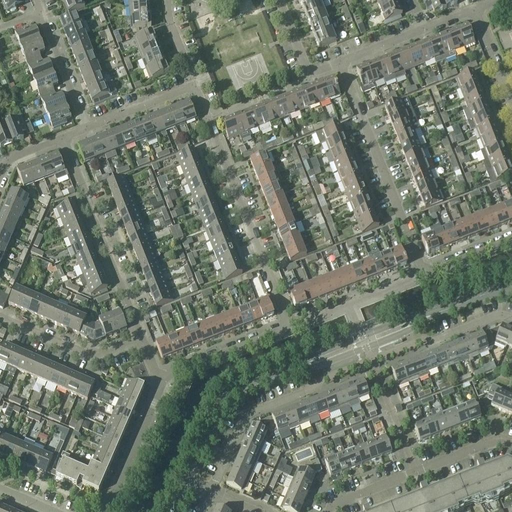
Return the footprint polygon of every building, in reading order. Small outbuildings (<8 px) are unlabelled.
[(1,0),(6,13),(10,11),(12,12),(16,11),(17,9),(16,6),(23,3),(21,0),(1,0)] [(81,0),(73,0),(64,4),(68,15),(84,8),(81,0)] [(303,8),(307,18),(326,10),(322,0),(303,8)] [(398,4),(396,0),(378,0),(377,1),(381,11),(398,4)] [(422,0),(427,10),(432,8),(434,13),(446,9),(442,0),(422,0)] [(442,0),(446,9),(457,4),(455,0),(442,0)] [(402,14),(398,4),(381,11),(385,21),(402,14)] [(129,7),(130,18),(150,16),(149,6),(129,7)] [(307,18),(311,27),(330,20),(326,10),(307,18)] [(81,25),(77,14),(60,21),(64,32),(81,25)] [(151,27),(150,16),(130,18),(131,29),(151,27)] [(334,30),(330,20),(311,27),(315,38),(334,30)] [(64,32),(68,41),(85,35),(90,33),(86,23),(81,25),(64,32)] [(468,26),(458,30),(464,48),(475,43),(468,26)] [(15,33),(21,47),(40,40),(36,28),(28,31),(27,28),(15,33)] [(111,36),(109,30),(105,32),(99,34),(102,40),(107,38),(111,36)] [(338,41),(334,30),(315,38),(319,48),(338,41)] [(458,30),(448,34),(454,52),(464,48),(458,30)] [(138,49),(157,42),(153,31),(134,39),(138,49)] [(448,34),(437,38),(446,60),(456,56),(454,52),(448,34)] [(89,45),(85,35),(68,41),(72,52),(89,45)] [(437,38),(427,42),(434,59),(436,64),(446,60),(437,38)] [(21,47),(27,64),(41,59),(39,54),(45,51),(40,40),(21,47)] [(138,49),(142,59),(161,51),(157,42),(138,49)] [(427,42),(417,46),(424,64),(434,59),(427,42)] [(93,55),(89,45),(72,52),(76,62),(93,55)] [(417,46),(407,50),(414,68),(424,64),(417,46)] [(407,50),(397,54),(404,72),(414,68),(407,50)] [(161,51),(142,59),(146,69),(165,62),(161,51)] [(397,54),(387,58),(395,80),(406,76),(404,72),(397,54)] [(93,55),(76,62),(80,72),(97,65),(93,55)] [(387,58),(377,62),(383,80),(385,84),(395,80),(387,58)] [(27,64),(34,81),(53,73),(49,62),(43,64),(41,59),(27,64)] [(169,73),(165,62),(146,69),(150,80),(169,73)] [(377,62),(367,66),(374,83),(383,80),(377,62)] [(101,75),(97,65),(80,72),(84,82),(101,75)] [(356,70),(363,87),(360,88),(362,94),(371,91),(371,90),(375,88),(374,83),(367,66),(356,70)] [(456,79),(460,89),(477,82),(473,72),(456,79)] [(58,85),(53,73),(34,81),(40,98),(54,92),(52,87),(58,85)] [(84,82),(88,92),(105,85),(101,75),(84,82)] [(334,78),(323,82),(330,100),(340,96),(334,78)] [(112,82),(105,85),(88,92),(92,102),(93,102),(94,106),(118,96),(112,82)] [(320,104),(330,100),(323,82),(313,86),(320,104)] [(464,99),(481,92),(477,82),(460,89),(464,99)] [(310,108),(320,104),(313,86),(303,90),(310,108)] [(303,90),(293,94),(300,112),(310,108),(303,90)] [(57,98),(54,92),(40,98),(47,114),(67,107),(62,95),(57,98)] [(485,103),(481,92),(464,99),(468,109),(485,103)] [(289,116),(300,112),(293,94),(282,99),(289,116)] [(412,108),(408,98),(385,107),(389,117),(412,108)] [(279,120),(289,116),(282,99),(272,103),(279,120)] [(186,123),(196,119),(190,102),(179,107),(186,123)] [(272,103),(262,107),(269,124),(270,124),(279,120),(272,103)] [(472,120),(489,113),(485,103),(468,109),(463,111),(467,122),(472,120)] [(71,118),(67,107),(47,114),(53,130),(65,125),(64,121),(71,118)] [(179,107),(169,111),(176,127),(186,123),(179,107)] [(262,107),(252,110),(259,128),(261,132),(271,128),(270,124),(269,124),(262,107)] [(416,118),(412,108),(389,117),(393,127),(416,118)] [(252,110),(242,114),(249,132),(259,128),(252,110)] [(176,127),(169,111),(159,115),(166,131),(176,127)] [(493,123),(489,113),(472,120),(467,122),(471,132),(476,130),(493,123)] [(239,136),(249,132),(242,114),(232,119),(239,136)] [(159,115),(149,119),(156,135),(166,131),(159,115)] [(22,133),(27,131),(24,124),(22,118),(4,124),(7,129),(12,143),(24,139),(22,133)] [(420,128),(416,118),(393,127),(397,137),(414,131),(420,128)] [(156,135),(149,119),(139,123),(146,139),(147,144),(157,140),(155,135),(156,135)] [(239,136),(232,119),(222,122),(229,140),(239,136)] [(33,132),(29,122),(24,124),(27,131),(28,134),(33,132)] [(146,139),(139,123),(129,127),(135,143),(146,139)] [(493,123),(476,130),(480,139),(497,133),(493,123)] [(4,124),(0,126),(0,146),(1,148),(12,143),(7,129),(4,124)] [(320,145),(326,142),(343,135),(339,125),(316,134),(320,145)] [(119,131),(125,148),(135,143),(129,127),(119,131)] [(108,135),(115,151),(125,148),(119,131),(108,135)] [(401,148),(418,141),(424,138),(422,133),(416,136),(414,131),(397,137),(401,148)] [(501,143),(497,133),(480,139),(484,150),(501,143)] [(117,156),(115,151),(108,135),(98,139),(105,155),(107,160),(117,156)] [(347,146),(343,135),(326,142),(330,152),(347,146)] [(401,148),(405,158),(422,151),(421,147),(426,145),(424,138),(418,141),(401,148)] [(105,155),(98,139),(88,143),(95,159),(105,155)] [(95,159),(88,143),(78,147),(85,164),(95,159)] [(484,150),(480,151),(484,161),(482,162),(505,153),(501,143),(484,150)] [(330,152),(334,163),(351,156),(347,146),(330,152)] [(249,158),(247,152),(245,147),(239,149),(241,154),(242,154),(244,159),(249,158)] [(180,166),(197,159),(193,149),(176,156),(180,166)] [(427,149),(422,151),(405,158),(409,168),(426,161),(431,159),(427,149)] [(486,172),(509,163),(505,153),(482,162),(486,172)] [(66,170),(65,171),(58,154),(48,159),(54,175),(56,180),(68,176),(66,170)] [(250,160),(254,171),(270,164),(266,154),(250,160)] [(355,166),(351,156),(334,163),(338,173),(355,166)] [(44,179),(54,175),(48,159),(38,163),(44,179)] [(201,169),(197,159),(180,166),(184,175),(201,169)] [(430,171),(426,161),(409,168),(413,178),(430,171)] [(44,179),(38,163),(27,167),(34,183),(44,179)] [(486,172),(490,183),(511,174),(511,170),(509,163),(486,172)] [(274,174),(270,164),(254,171),(258,181),(274,174)] [(359,176),(355,166),(338,173),(342,183),(359,176)] [(34,183),(27,167),(17,171),(24,188),(34,183)] [(204,178),(201,169),(184,175),(188,185),(204,178)] [(298,171),(290,174),(292,179),(300,176),(298,171)] [(434,181),(430,171),(413,178),(417,188),(434,181)] [(278,185),(274,174),(258,181),(262,191),(278,185)] [(107,183),(111,193),(128,186),(124,176),(107,183)] [(363,186),(359,176),(342,183),(346,193),(363,186)] [(208,188),(204,178),(188,185),(192,194),(208,188)] [(438,191),(434,181),(417,188),(421,198),(438,191)] [(282,195),(278,185),(262,191),(266,201),(282,195)] [(111,193),(115,203),(132,196),(128,186),(111,193)] [(367,196),(363,186),(346,193),(350,203),(367,196)] [(212,197),(208,188),(192,194),(195,204),(212,197)] [(12,191),(7,201),(24,209),(28,198),(12,191)] [(442,202),(438,191),(421,198),(425,209),(442,202)] [(286,205),(282,195),(266,201),(270,211),(286,205)] [(115,203),(119,212),(135,205),(132,196),(115,203)] [(371,206),(367,196),(350,203),(354,213),(371,206)] [(216,207),(212,197),(195,204),(199,213),(216,207)] [(7,201),(3,211),(19,219),(24,209),(7,201)] [(57,208),(61,218),(77,212),(73,202),(57,208)] [(511,202),(503,206),(509,222),(511,221),(511,202)] [(119,212),(122,222),(139,215),(135,205),(119,212)] [(290,215),(286,205),(270,211),(274,221),(290,215)] [(375,216),(371,206),(354,213),(358,223),(375,216)] [(503,206),(493,210),(499,226),(509,222),(503,206)] [(219,216),(216,207),(199,213),(203,223),(219,216)] [(325,219),(327,223),(332,221),(331,217),(338,214),(336,208),(329,212),(328,211),(323,213),(325,218),(325,219)] [(493,210),(482,214),(489,230),(499,226),(493,210)] [(3,211),(0,218),(0,221),(15,228),(15,229),(19,230),(23,220),(19,219),(3,211)] [(61,218),(64,228),(81,221),(77,212),(61,218)] [(482,214),(472,218),(479,234),(489,230),(482,214)] [(122,222),(126,231),(143,224),(139,215),(122,222)] [(294,225),(290,215),(274,221),(278,231),(294,225)] [(320,227),(325,225),(321,215),(316,217),(320,227)] [(223,226),(219,216),(203,223),(207,232),(223,226)] [(379,227),(375,216),(358,223),(362,234),(379,227)] [(472,218),(462,222),(469,238),(479,234),(472,218)] [(0,221),(0,233),(11,238),(15,229),(15,228),(0,221)] [(64,228),(68,237),(85,231),(81,221),(64,228)] [(329,229),(331,233),(336,231),(334,227),(332,221),(327,223),(329,229)] [(278,231),(282,241),(298,235),(305,232),(301,222),(294,225),(278,231)] [(462,222),(452,226),(459,242),(469,238),(462,222)] [(126,231),(130,240),(147,234),(143,224),(126,231)] [(227,235),(223,226),(207,232),(210,242),(227,235)] [(452,226),(442,230),(448,246),(459,242),(452,226)] [(442,230),(432,234),(438,250),(448,246),(442,230)] [(89,240),(85,231),(68,237),(72,247),(89,240)] [(147,234),(130,240),(134,250),(150,243),(156,241),(153,232),(147,234)] [(0,233),(0,245),(6,249),(11,238),(0,233)] [(428,254),(438,250),(432,234),(422,238),(428,254)] [(210,242),(214,251),(231,245),(227,235),(210,242)] [(302,245),(298,235),(282,241),(286,251),(302,245)] [(92,250),(89,240),(72,247),(76,257),(92,250)] [(137,260),(154,253),(150,243),(134,250),(137,260)] [(218,261),(235,254),(231,245),(214,251),(218,261)] [(307,256),(302,245),(286,251),(290,262),(307,256)] [(401,248),(390,252),(397,269),(407,264),(401,248)] [(76,257),(79,266),(96,260),(92,250),(76,257)] [(390,252),(380,256),(387,273),(397,269),(390,252)] [(154,253),(137,260),(141,269),(158,263),(154,253)] [(218,261),(222,270),(238,264),(235,254),(218,261)] [(380,256),(370,260),(377,277),(387,273),(380,256)] [(83,276),(100,269),(96,260),(79,266),(80,267),(73,269),(77,278),(83,276)] [(370,260),(360,264),(367,281),(377,277),(370,260)] [(145,279),(162,272),(158,263),(141,269),(145,279)] [(238,264),(222,270),(226,280),(242,274),(238,264)] [(360,264),(350,268),(357,284),(367,281),(360,264)] [(350,268),(340,272),(347,288),(357,284),(350,268)] [(83,276),(87,285),(104,279),(100,269),(83,276)] [(166,282),(162,272),(145,279),(149,288),(166,282)] [(340,272),(330,276),(336,292),(347,288),(340,272)] [(326,296),(336,292),(330,276),(320,280),(326,296)] [(108,289),(104,279),(87,285),(91,295),(108,289)] [(320,280),(310,284),(316,300),(326,296),(320,280)] [(296,309),(306,304),(300,288),(297,281),(285,286),(288,294),(289,293),(296,309)] [(153,298),(169,291),(166,282),(149,288),(153,298)] [(310,284),(300,288),(306,304),(316,300),(310,284)] [(19,309),(26,292),(16,288),(9,304),(19,309)] [(173,301),(169,291),(153,298),(157,308),(173,301)] [(36,297),(26,292),(19,309),(29,313),(36,297)] [(0,295),(0,307),(3,309),(9,296),(5,294),(1,293),(0,295)] [(39,317),(46,301),(36,297),(29,313),(39,317)] [(39,317),(49,322),(56,305),(58,301),(48,297),(46,301),(39,317)] [(257,304),(263,320),(274,315),(267,299),(257,304)] [(257,304),(247,307),(253,324),(263,320),(257,304)] [(56,305),(49,322),(59,326),(66,310),(56,305)] [(237,311),(243,328),(253,324),(247,307),(237,311)] [(59,326),(69,330),(76,314),(66,310),(59,326)] [(237,311),(227,315),(233,332),(243,328),(237,311)] [(120,312),(110,316),(116,333),(127,329),(120,312)] [(86,318),(76,314),(69,330),(79,335),(85,320),(86,321),(86,318)] [(227,315),(217,319),(223,336),(233,332),(227,315)] [(100,323),(106,337),(116,333),(110,316),(99,321),(100,323)] [(213,340),(223,336),(217,319),(207,323),(213,340)] [(95,325),(86,321),(85,320),(79,335),(94,342),(106,337),(100,323),(95,325)] [(203,343),(213,340),(207,323),(197,327),(203,343)] [(488,347),(495,344),(505,349),(507,346),(506,345),(511,330),(502,326),(502,327),(490,331),(489,331),(482,334),(488,347)] [(197,327),(187,331),(193,348),(203,343),(197,327)] [(183,352),(193,348),(187,331),(176,335),(183,352)] [(488,349),(488,347),(482,334),(472,338),(478,353),(479,356),(490,352),(488,349)] [(176,335),(166,339),(173,355),(183,352),(176,335)] [(478,353),(472,338),(462,342),(468,357),(469,360),(470,363),(474,361),(472,358),(479,356),(478,353)] [(162,360),(173,355),(166,339),(156,344),(162,360)] [(468,357),(462,342),(452,346),(459,364),(469,360),(468,357)] [(0,354),(0,362),(7,366),(15,349),(4,345),(0,354)] [(448,365),(447,365),(448,368),(459,364),(452,346),(442,350),(448,365)] [(24,354),(15,349),(7,366),(5,371),(15,375),(17,370),(24,354)] [(432,354),(438,369),(447,365),(448,365),(442,350),(432,354)] [(17,370),(27,374),(34,358),(24,354),(17,370)] [(422,358),(429,375),(428,373),(438,369),(432,354),(422,358)] [(27,374),(37,379),(44,362),(34,358),(27,374)] [(412,362),(419,379),(429,375),(422,358),(412,362)] [(54,367),(44,362),(37,379),(47,383),(54,367)] [(419,379),(412,362),(402,366),(409,384),(409,383),(418,380),(419,379)] [(409,384),(402,366),(391,370),(398,388),(409,384)] [(64,371),(54,367),(47,383),(57,388),(64,371)] [(57,388),(67,392),(74,375),(64,371),(57,388)] [(84,379),(74,375),(67,392),(68,392),(68,393),(77,397),(77,396),(84,379)] [(95,384),(84,379),(77,396),(87,401),(95,384)] [(128,380),(124,390),(140,397),(144,387),(128,380)] [(363,381),(353,385),(359,400),(369,396),(363,381)] [(353,385),(343,389),(349,404),(350,407),(351,409),(361,405),(359,400),(353,385)] [(501,411),(508,396),(509,392),(493,385),(488,395),(495,398),(491,406),(501,411)] [(350,407),(349,404),(343,389),(333,393),(338,408),(340,411),(350,407)] [(140,397),(124,390),(120,399),(136,407),(140,397)] [(340,411),(338,408),(333,393),(323,397),(329,412),(328,412),(329,415),(340,411),(339,411),(340,411)] [(501,411),(511,415),(511,412),(511,397),(508,396),(501,411)] [(323,397),(313,401),(318,416),(328,412),(329,412),(323,397)] [(120,399),(116,409),(132,416),(136,407),(120,399)] [(464,404),(471,422),(481,418),(474,400),(464,404)] [(302,405),(308,420),(318,416),(313,401),(302,405)] [(471,422),(464,404),(454,408),(461,426),(471,422)] [(308,420),(302,405),(292,409),(299,426),(309,422),(308,420)] [(444,412),(445,415),(451,430),(461,426),(454,408),(444,412)] [(132,416),(116,409),(112,418),(128,425),(132,416)] [(282,413),(289,430),(299,426),(292,409),(282,413)] [(451,430),(445,415),(444,412),(442,413),(443,413),(434,416),(441,434),(451,430)] [(272,417),(277,430),(278,432),(279,434),(289,430),(282,413),(272,417)] [(434,416),(423,421),(430,438),(441,434),(434,416)] [(252,425),(248,436),(263,442),(263,441),(267,431),(270,432),(277,430),(272,417),(260,422),(258,427),(252,425)] [(112,418),(107,428),(124,435),(128,425),(112,418)] [(430,438),(423,421),(423,420),(413,425),(420,442),(430,438)] [(90,424),(84,421),(82,428),(88,430),(90,424)] [(62,428),(59,434),(66,437),(69,431),(62,428)] [(124,435),(107,428),(103,437),(120,444),(124,435)] [(244,445),(261,453),(266,443),(263,441),(263,442),(248,436),(244,445)] [(374,440),(375,443),(376,442),(382,458),(392,453),(385,436),(374,440)] [(13,441),(3,437),(0,443),(0,454),(5,457),(13,441)] [(120,444),(103,437),(99,447),(116,454),(120,444)] [(13,441),(5,457),(15,461),(23,445),(13,441)] [(365,447),(371,462),(382,458),(376,442),(375,443),(365,447)] [(32,449),(25,466),(35,470),(42,454),(42,453),(44,449),(45,448),(35,443),(32,449)] [(32,449),(23,445),(15,461),(25,466),(32,449)] [(240,455),(239,456),(240,456),(257,463),(261,453),(244,445),(240,455)] [(116,454),(99,447),(95,456),(112,463),(116,454)] [(361,466),(371,462),(365,447),(356,450),(355,451),(361,466)] [(356,450),(355,450),(355,448),(345,451),(352,469),(361,466),(355,451),(356,450)] [(42,453),(42,454),(35,470),(46,475),(46,473),(47,470),(49,467),(50,464),(51,462),(53,459),(54,456),(55,454),(44,449),(42,453)] [(345,451),(334,456),(341,473),(352,469),(345,451)] [(95,456),(91,465),(108,472),(112,463),(95,456)] [(240,467),(253,473),(257,463),(240,456),(239,456),(235,465),(240,467)] [(341,473),(334,456),(324,460),(331,478),(341,473)] [(298,468),(293,479),(311,486),(315,476),(315,474),(318,473),(319,475),(324,473),(321,467),(320,467),(318,460),(310,463),(310,461),(299,465),(298,468)] [(108,472),(91,465),(88,472),(63,461),(56,478),(76,487),(78,488),(79,489),(81,489),(83,486),(99,493),(108,472)] [(471,477),(459,482),(468,505),(479,501),(480,504),(504,494),(503,492),(511,487),(511,481),(508,472),(511,470),(511,464),(507,463),(484,471),(482,466),(477,468),(480,476),(472,479),(471,477)] [(248,483),(253,473),(240,467),(235,465),(231,476),(240,479),(248,483)] [(240,479),(231,476),(226,486),(244,493),(248,483),(240,479)] [(289,488),(307,496),(311,486),(293,479),(288,476),(284,486),(289,488)] [(419,491),(421,495),(422,496),(401,504),(390,509),(391,511),(458,511),(457,510),(468,505),(459,482),(427,494),(425,489),(419,491)] [(289,488),(285,498),(302,506),(307,496),(289,488)] [(287,511),(299,511),(302,506),(285,498),(280,509),(287,511)] [(511,499),(511,502),(502,505),(504,509),(511,506),(511,499)]
